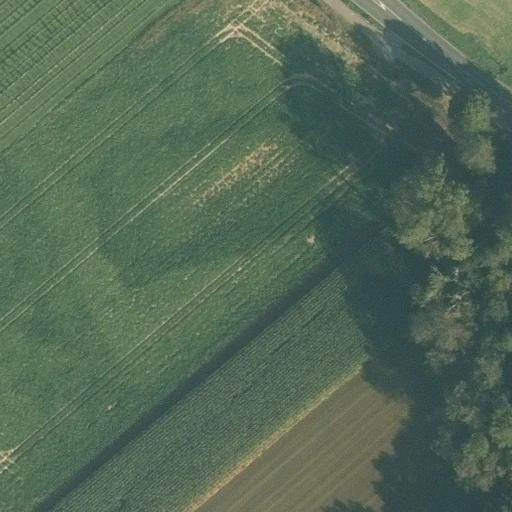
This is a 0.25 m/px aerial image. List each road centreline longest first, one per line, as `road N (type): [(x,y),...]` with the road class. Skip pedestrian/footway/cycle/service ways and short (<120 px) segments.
road 1 (track): [(511,110),(41,511)]
road 2 (secondary): [(511,105),(376,0)]
